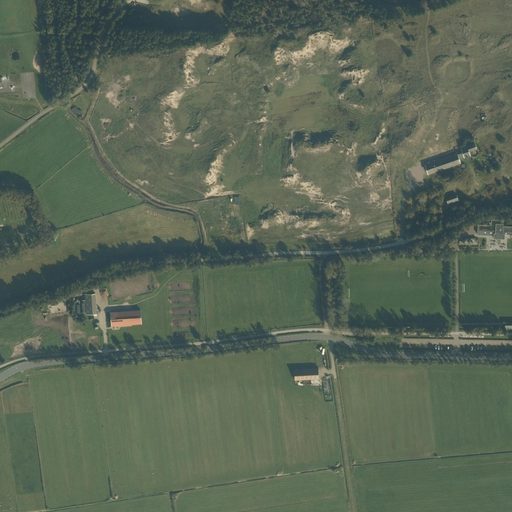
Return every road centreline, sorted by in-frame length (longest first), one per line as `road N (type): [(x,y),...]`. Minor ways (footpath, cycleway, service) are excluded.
road 1 (secondary): [(0,377),(25,364),(301,336),(394,354),(511,357)]
road 2 (unknown): [(108,0),(78,19),(67,42),(80,84),(100,87),(91,125),(128,182),(200,215),(205,258)]
road 3 (track): [(325,252),(327,330),(355,511)]
